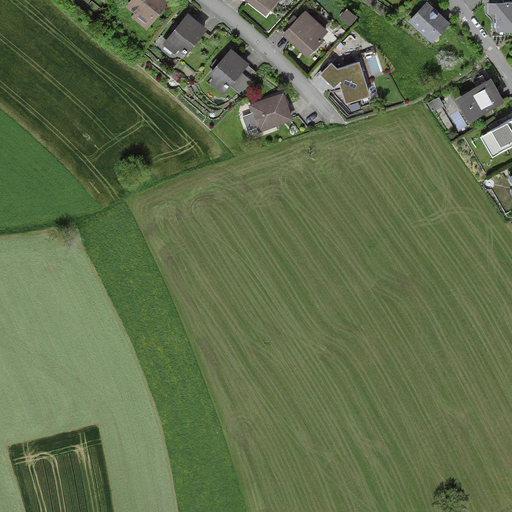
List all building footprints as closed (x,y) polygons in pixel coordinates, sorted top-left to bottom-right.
[(150,17),(164,0),(132,0),(128,6),(138,14),(142,10),(150,17)] [(260,4),(267,9),(274,0),(247,0),(257,8),(260,4)] [(511,3),(488,4),(488,15),(495,15),(495,32),(511,31),(511,3)] [(449,24),(427,4),(411,21),(432,41),(449,24)] [(303,12),(283,34),(289,40),(291,38),(296,43),(299,39),(311,50),(321,40),(318,37),(324,31),(303,12)] [(177,46),(184,52),(203,29),(187,16),(168,39),(169,40),(165,45),(172,51),(177,46)] [(229,83),(238,91),(248,81),(238,72),(245,64),(230,51),(210,74),(225,87),(229,83)] [(369,96),(358,63),(337,69),(332,65),(321,76),(333,87),(341,81),(348,103),(369,96)] [(458,98),(470,119),(497,103),(497,102),(501,100),(489,80),(485,82),(485,81),(458,98)] [(257,126),(259,130),(289,118),(280,95),(250,106),(252,113),(243,116),(248,129),(257,126)] [(435,110),(445,105),(442,98),(431,103),(435,110)] [(511,145),(511,121),(511,119),(481,136),(492,156),(511,145)]
